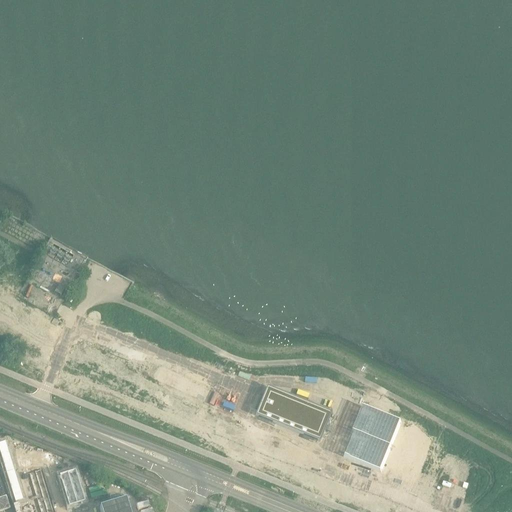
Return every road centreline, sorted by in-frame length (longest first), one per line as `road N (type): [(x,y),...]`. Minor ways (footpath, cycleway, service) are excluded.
road 1 (tertiary): [(294,511),(0,392)]
road 2 (unknown): [(13,439),(33,498),(56,490),(43,446)]
